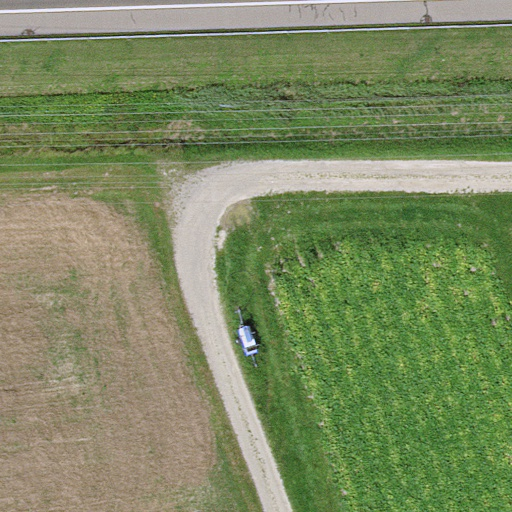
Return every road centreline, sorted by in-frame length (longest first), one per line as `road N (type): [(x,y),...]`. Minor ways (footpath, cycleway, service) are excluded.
road 1 (track): [(280,511),(197,248),(199,210),(242,156),(511,153)]
road 2 (track): [(0,114),(118,111),(199,210)]
